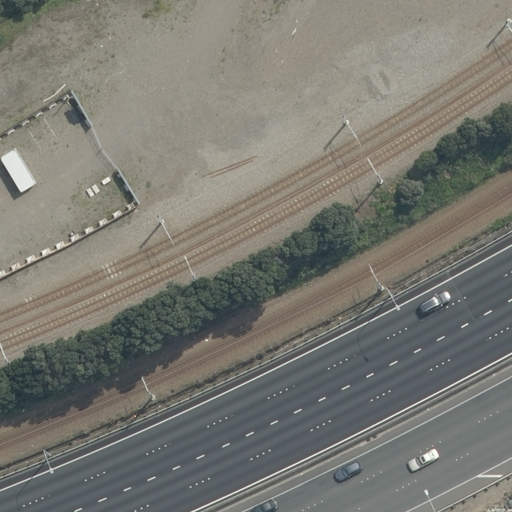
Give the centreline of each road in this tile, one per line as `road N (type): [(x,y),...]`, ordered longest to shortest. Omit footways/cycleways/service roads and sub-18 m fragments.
road 1 (motorway): [(137,511),(511,323)]
road 2 (motorway): [(511,403),(285,511)]
road 3 (track): [(223,0),(200,52),(131,126),(57,174)]
